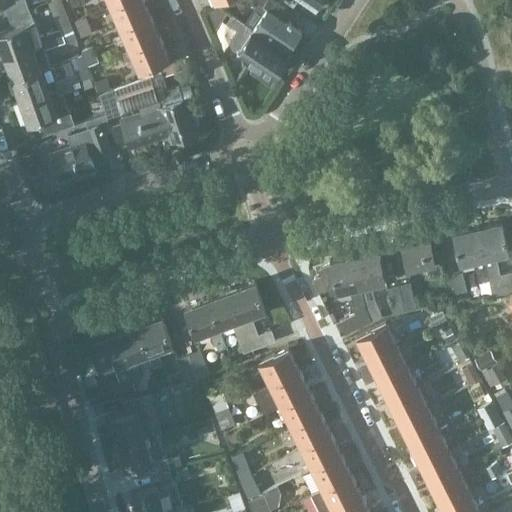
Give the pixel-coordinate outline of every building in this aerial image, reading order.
[(26,2),(25,0),(0,0),(1,0),(5,10),(26,2)] [(122,0),(111,5),(120,26),(148,14),(142,0),(122,0)] [(278,10),(283,3),(277,0),(265,0),(265,1),(278,10)] [(300,0),(314,9),(319,0),(300,0)] [(258,2),(244,23),(251,28),(286,51),(300,29),(258,2)] [(76,31),(90,26),(83,4),(69,8),(76,31)] [(0,30),(0,49),(2,55),(41,41),(42,41),(34,18),(32,19),(28,8),(7,15),(11,27),(0,30)] [(120,26),(129,48),(158,36),(148,14),(120,26)] [(272,72),(286,51),(251,28),(244,23),(231,14),(226,22),(238,30),(232,38),(231,41),(232,45),(234,47),(237,49),(272,72)] [(64,40),(62,34),(42,40),(45,47),(64,40)] [(167,58),(158,36),(129,48),(139,70),(167,58)] [(41,41),(2,55),(10,77),(49,63),(41,41)] [(49,64),(49,63),(10,77),(18,100),(56,86),(54,81),(55,81),(54,79),(57,76),(53,65),(49,64)] [(69,88),(79,84),(77,78),(75,72),(65,76),(69,88)] [(158,118),(163,132),(167,130),(170,139),(196,130),(185,96),(182,97),(178,85),(167,88),(161,72),(149,75),(160,105),(164,116),(158,118)] [(65,76),(55,80),(57,86),(18,100),(26,122),(43,116),(46,126),(72,117),(62,91),(69,88),(65,76)] [(106,118),(121,113),(113,89),(98,94),(105,113),(106,118)] [(163,132),(158,118),(164,116),(160,105),(120,118),(128,144),(155,135),(155,134),(163,132)] [(106,118),(105,113),(84,120),(85,126),(94,152),(95,153),(111,147),(105,131),(110,129),(106,118)] [(94,152),(85,126),(64,133),(68,145),(50,151),(58,176),(79,169),(78,167),(91,162),(88,154),(94,152)] [(501,221),(477,227),(484,257),(495,255),(508,252),(501,221)] [(477,281),(488,279),(483,258),(484,257),(477,227),(452,232),(459,263),(472,260),(477,281)] [(429,275),(443,271),(439,256),(433,257),(428,237),(401,244),(406,268),(427,264),(429,275)] [(377,250),(353,255),(360,285),(384,280),(377,250)] [(365,307),(362,296),(360,285),(353,255),(329,261),(329,263),(317,270),(330,293),(335,290),(335,291),(349,288),(352,301),(354,312),(342,318),(348,331),(362,324),(371,319),(365,307)] [(511,270),(499,273),(495,255),(484,257),(483,258),(488,279),(491,295),(505,292),(511,287),(511,270)] [(455,297),(467,294),(462,270),(450,273),(455,297)] [(241,317),(250,314),(264,308),(254,280),(230,289),(241,317)] [(409,281),(397,284),(403,310),(416,308),(409,281)] [(403,310),(397,284),(385,286),(391,313),(403,310)] [(218,326),(231,321),(241,317),(230,289),(207,297),(218,326)] [(194,335),(207,330),(218,326),(207,297),(183,306),(194,335)] [(487,299),(463,313),(475,335),(500,321),(487,299)] [(381,314),(375,302),(365,307),(371,319),(381,314)] [(160,314),(136,323),(147,353),(171,344),(160,314)] [(250,314),(241,317),(252,348),(275,340),(270,328),(257,333),(250,314)] [(241,317),(231,321),(242,352),(252,348),(241,317)] [(356,335),(367,357),(395,342),(384,321),(356,335)] [(135,357),(147,353),(136,323),(114,332),(125,361),(132,378),(141,375),(135,357)] [(218,326),(207,330),(213,344),(215,343),(217,349),(226,346),(218,326)] [(125,361),(114,332),(102,336),(101,333),(85,339),(91,354),(94,352),(101,370),(114,365),(119,380),(106,385),(111,396),(135,387),(132,378),(125,361)] [(395,342),(367,357),(377,377),(406,363),(395,342)] [(258,360),(269,382),(297,368),(286,346),(258,360)] [(188,352),(197,377),(209,373),(200,348),(188,352)] [(184,381),(197,377),(188,352),(175,357),(184,381)] [(416,384),(406,363),(377,377),(388,398),(416,384)] [(297,368),(269,382),(280,403),(308,389),(297,368)] [(426,405),(416,384),(388,398),(398,419),(426,405)] [(280,403),(290,424),(318,410),(308,389),(280,403)] [(222,391),(209,396),(215,409),(228,404),(222,391)] [(137,398),(138,401),(140,410),(154,406),(150,394),(137,398)] [(511,404),(503,410),(511,426),(511,404)] [(426,405),(398,419),(409,440),(437,426),(426,405)] [(226,406),(215,411),(220,425),(232,420),(226,406)] [(116,442),(143,434),(136,410),(110,417),(116,442)] [(318,410),(290,424),(301,445),(329,431),(318,410)] [(447,447),(437,426),(409,440),(419,461),(447,447)] [(339,452),(329,431),(301,445),(311,466),(339,452)] [(150,459),(143,434),(116,442),(123,466),(150,459)] [(511,439),(502,446),(510,459),(511,457),(511,439)] [(458,467),(447,447),(419,461),(429,482),(458,467)] [(339,452),(311,466),(321,486),(349,472),(339,452)] [(156,472),(169,469),(166,457),(154,460),(156,472)] [(429,482),(440,502),(468,488),(458,467),(429,482)] [(172,480),(169,469),(156,472),(159,483),(172,480)] [(323,511),(332,507),(360,493),(349,472),(321,486),(310,492),(317,506),(320,504),(323,511)] [(130,491),(134,511),(153,511),(163,510),(156,484),(130,491)] [(468,488),(440,502),(444,511),(472,511),(478,509),(468,488)] [(250,511),(251,511),(264,507),(258,492),(244,498),(250,511)] [(369,511),(360,493),(332,507),(334,511),(369,511)]
